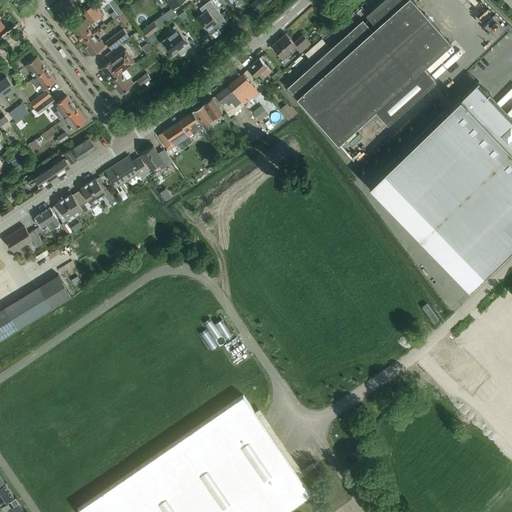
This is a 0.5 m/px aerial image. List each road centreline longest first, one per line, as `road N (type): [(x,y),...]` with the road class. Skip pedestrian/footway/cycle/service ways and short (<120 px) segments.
road 1 (tertiary): [(126,143),(223,75),(307,0)]
road 2 (tertiary): [(0,226),(126,143)]
road 3 (residential): [(126,143),(37,24)]
